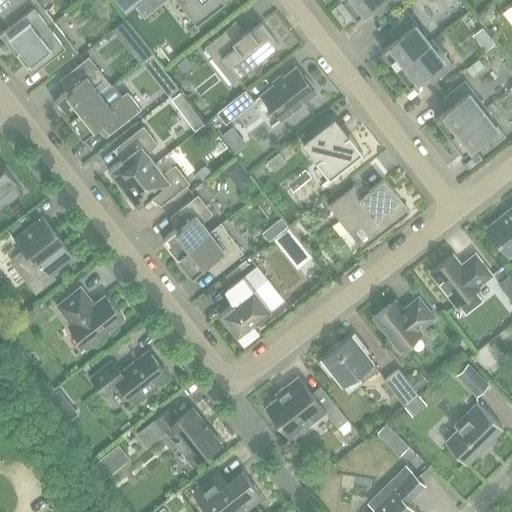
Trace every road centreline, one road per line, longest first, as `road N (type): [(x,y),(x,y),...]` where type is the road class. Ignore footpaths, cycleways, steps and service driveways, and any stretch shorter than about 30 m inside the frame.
road 1 (residential): [(218,365),(7,100)]
road 2 (residential): [(218,365),(264,365),(455,209)]
road 3 (residential): [(455,209),(290,0)]
road 4 (unknown): [(237,371),(244,410),(314,511)]
